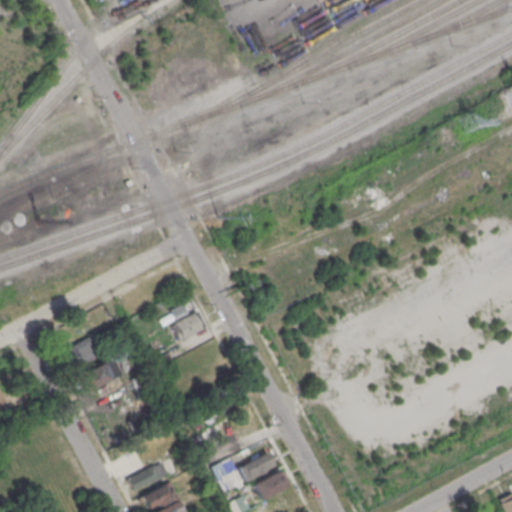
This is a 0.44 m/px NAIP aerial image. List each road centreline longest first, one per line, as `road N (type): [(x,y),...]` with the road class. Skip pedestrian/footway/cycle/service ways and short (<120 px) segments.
road 1 (residential): [(169,208),(331,511)]
road 2 (residential): [(169,208),(56,0)]
road 3 (residential): [(184,238),(0,336)]
road 4 (residential): [(16,328),(113,511)]
